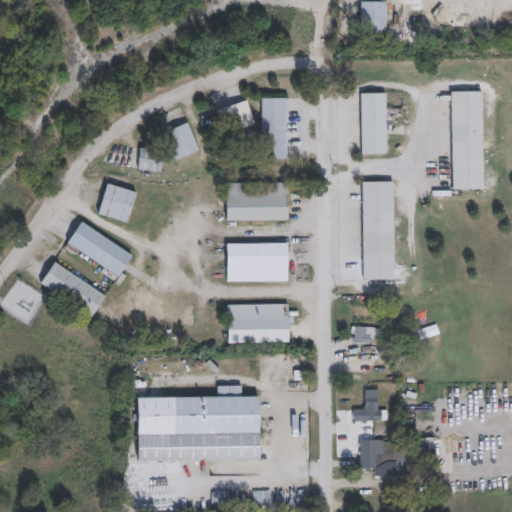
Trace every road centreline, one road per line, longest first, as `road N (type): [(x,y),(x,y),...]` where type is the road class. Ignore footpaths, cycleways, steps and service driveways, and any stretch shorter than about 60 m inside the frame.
road 1 (residential): [(325,511),(327,0)]
road 2 (residential): [(0,273),(114,128),(226,70),(322,56)]
